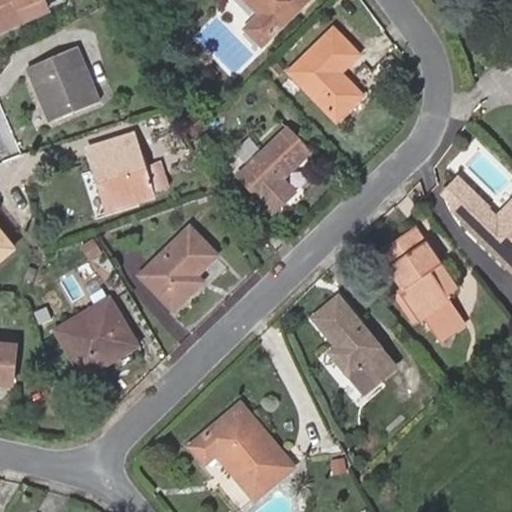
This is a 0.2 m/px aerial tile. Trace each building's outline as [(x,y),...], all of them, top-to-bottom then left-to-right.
[(41,0),(0,0),(0,29),(46,10),(41,0)] [(245,0),(259,14),(245,29),(261,45),(305,0),(245,0)] [(356,55),(333,31),(291,72),(337,118),(359,96),(337,73),(356,55)] [(79,47),(27,68),(47,120),(99,99),(79,47)] [(276,62),(266,72),(274,82),(285,72),(276,62)] [(310,153),(287,128),(238,176),(273,213),(294,192),(283,180),(310,153)] [(208,133),(194,143),(208,164),(222,154),(208,133)] [(90,153),(100,183),(110,180),(117,206),(152,196),(150,188),(164,183),(159,166),(144,170),(134,140),(90,153)] [(456,178),(442,192),(451,202),(451,210),(463,221),(461,223),(511,274),(511,201),(494,219),(483,209),(485,207),(456,178)] [(108,209),(117,206),(110,180),(100,183),(108,209)] [(190,229),(143,273),(174,308),(202,281),(196,274),(215,255),(190,229)] [(0,230),(0,258),(14,247),(0,230)] [(462,325),(443,296),(429,275),(440,267),(416,230),(379,255),(419,317),(425,314),(440,339),(462,325)] [(455,288),(440,267),(429,275),(443,296),(455,288)] [(338,296),(312,317),(337,347),(329,353),(366,398),(398,371),(338,296)] [(108,300),(59,330),(85,375),(135,345),(108,300)] [(15,346),(0,344),(0,382),(11,384),(15,346)] [(242,402),(190,446),(203,463),(216,453),(254,500),(294,467),(242,402)]
